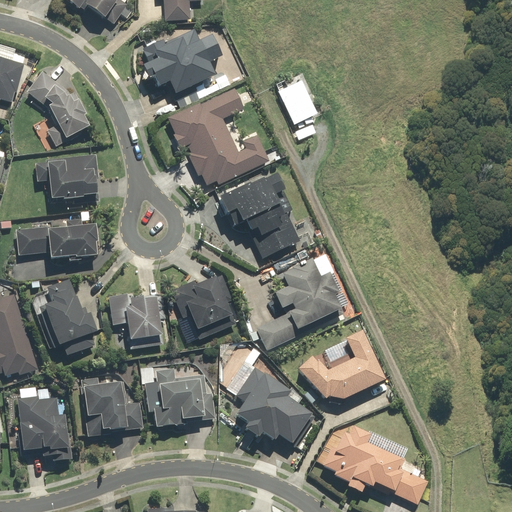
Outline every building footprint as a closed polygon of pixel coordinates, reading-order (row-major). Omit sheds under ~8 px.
[(68,0),(86,12),(89,7),(115,25),(129,5),(121,0),(68,0)] [(164,0),(166,22),(190,21),(189,2),(204,1),(204,0),(164,0)] [(171,82),(176,94),(218,75),(212,62),(214,61),(205,39),(189,46),(185,37),(181,39),(180,37),(166,43),(165,40),(143,49),(149,63),(146,65),(151,77),(155,76),(160,87),(171,82)] [(0,102),(1,98),(15,102),(26,65),(0,56),(0,102)] [(28,92),(55,114),(60,124),(47,130),(56,147),(93,129),(86,116),(88,115),(81,100),(78,101),(75,94),(73,95),(44,72),(28,92)] [(303,80),(279,91),(295,125),(319,115),(303,80)] [(201,103),(169,118),(183,148),(188,146),(191,153),(189,154),(199,177),(202,175),(207,186),(217,182),(219,185),(270,162),(258,135),(243,142),(246,149),(239,152),(224,119),(245,109),(236,90),(202,105),(201,103)] [(47,163),(35,164),(37,182),(52,180),(54,199),(101,194),(97,155),(47,160),(47,163)] [(265,176),(221,197),(236,228),(247,223),(264,259),(301,241),(288,213),(297,209),(280,173),(266,179),(265,176)] [(51,226),(17,230),(20,256),(53,252),(54,259),(78,256),(78,257),(100,255),(98,241),(100,241),(98,223),(83,225),(82,219),(67,221),(68,227),(51,228),(51,226)] [(323,276),(314,258),(276,276),(283,290),(277,292),(285,308),(289,306),(292,312),(256,330),(267,352),(346,314),(336,294),(342,291),(332,272),(323,276)] [(190,316),(200,339),(238,324),(229,302),(233,301),(222,275),(196,286),(194,281),(170,291),(182,320),(190,316)] [(53,302),(40,307),(56,349),(65,345),(69,356),(98,345),(93,334),(100,332),(93,313),(89,314),(86,307),(84,308),(72,278),(48,288),(53,302)] [(39,370),(14,294),(2,298),(2,296),(0,296),(0,374),(5,373),(6,376),(19,372),(21,376),(39,370)] [(130,294),(109,297),(113,326),(128,324),(131,349),(170,343),(163,294),(131,299),(130,294)] [(331,395),(342,398),(346,399),(387,379),(364,330),(348,338),(357,358),(330,371),(316,355),(300,369),(327,399),(331,395)] [(295,443),(315,413),(290,397),(294,390),(256,366),(237,396),(246,402),(239,413),(251,421),(247,428),(261,437),(265,430),(278,439),(281,434),(295,443)] [(175,369),(157,371),(161,407),(156,408),(158,426),(216,419),(213,394),(207,394),(204,375),(176,379),(175,369)] [(83,387),(81,388),(89,436),(145,427),(141,401),(127,404),(123,381),(100,385),(98,377),(82,380),(83,387)] [(40,396),(18,399),(25,451),(44,449),(46,463),(74,460),(68,414),(61,415),(59,397),(41,399),(40,396)] [(351,434),(345,431),(337,449),(333,447),(324,466),(337,472),(335,475),(351,482),(349,486),(363,493),(367,485),(417,509),(430,482),(401,469),(405,459),(370,443),(374,434),(356,425),(351,434)]
